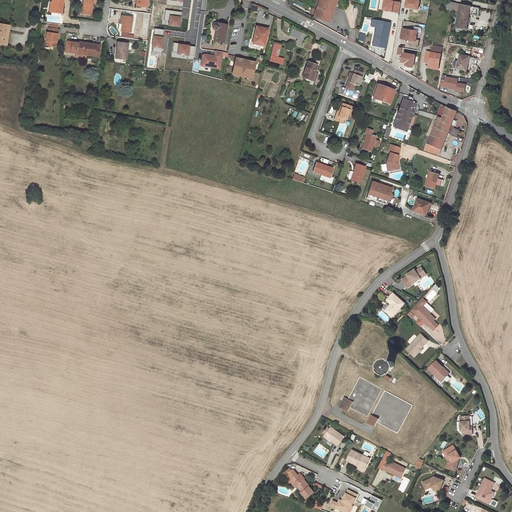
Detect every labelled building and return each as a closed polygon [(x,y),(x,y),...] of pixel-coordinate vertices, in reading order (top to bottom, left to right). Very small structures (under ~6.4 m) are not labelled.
[(61,13),(62,0),(51,0),(52,2),(50,2),(50,6),(52,6),(52,12),(61,13)] [(91,14),(92,2),(95,3),(94,0),(83,0),(83,8),(81,7),(80,13),(91,14)] [(318,0),(319,1),(317,7),(313,17),(329,22),(336,0),(318,0)] [(455,3),(448,2),(447,9),(454,10),(455,3)] [(478,8),(455,3),(454,10),(454,11),(459,12),(456,28),(457,28),(456,31),(466,33),(466,29),(467,29),(469,14),(477,15),(478,8)] [(192,8),(181,6),(180,11),(178,11),(177,11),(176,12),(176,13),(176,14),(177,16),(178,17),(180,17),(178,26),(184,26),(184,25),(190,25),(192,8)] [(132,18),(122,16),(120,24),(120,25),(122,25),(121,31),(130,32),(132,18)] [(390,23),(372,20),(371,26),(375,27),(372,46),(385,48),(390,23)] [(8,34),(9,25),(0,23),(0,43),(6,45),(7,39),(8,34)] [(227,26),(217,23),(216,23),(214,23),(213,25),(212,26),(213,27),(213,28),(214,29),(216,30),(214,40),(224,42),(227,26)] [(267,29),(256,27),(253,42),(260,43),(259,45),(264,46),(266,34),(265,34),(267,29)] [(366,29),(361,27),(358,40),(363,42),(366,29)] [(57,38),(57,34),(58,34),(59,29),(48,28),(48,32),(47,32),(45,41),(48,41),(47,45),(55,46),(57,38)] [(299,32),(292,29),(289,36),(297,39),(299,32)] [(414,31),(403,29),(401,38),(412,40),(416,41),(418,32),(414,31)] [(306,35),(299,32),(297,39),(295,44),(302,46),(306,35)] [(100,45),(78,42),(76,52),(86,53),(85,54),(98,56),(100,45)] [(128,43),(117,42),(116,51),(117,51),(116,62),(122,63),(123,60),(126,60),(128,43)] [(172,43),(172,52),(187,53),(187,59),(194,59),(195,45),(172,43)] [(280,45),(274,44),(271,56),(270,61),(282,64),(284,59),(277,57),(278,56),(275,55),(277,49),(279,50),(280,45)] [(442,47),(433,46),(431,52),(426,52),(425,59),(430,60),(429,63),(429,68),(438,69),(442,47)] [(201,53),(200,67),(220,69),(222,56),(227,57),(228,52),(213,51),(213,54),(201,53)] [(478,58),(460,54),(458,62),(455,61),(453,67),(453,70),(455,70),(456,68),(466,70),(467,64),(468,64),(468,63),(470,64),(469,66),(471,66),(471,64),(476,65),(478,58)] [(243,59),(235,58),(232,74),(247,77),(247,76),(252,77),(255,62),(247,60),(245,68),(242,68),(243,59)] [(317,66),(308,62),(302,77),(315,82),(316,79),(317,79),(318,77),(317,77),(318,74),(314,73),(317,66)] [(363,73),(354,69),(352,74),(351,78),(350,77),(349,77),(346,85),(354,88),(355,85),(358,86),(363,73)] [(458,79),(446,77),(444,87),(456,89),(458,79)] [(289,83),(286,82),(285,84),(280,96),(283,97),(289,83)] [(394,91),(377,85),(373,97),(376,98),(375,101),(381,104),(383,100),(390,103),(394,91)] [(416,104),(403,99),(398,114),(400,114),(396,125),(407,129),(416,104)] [(349,109),(350,106),(341,102),(338,111),(337,111),(334,120),(342,123),(343,119),(345,120),(347,114),(349,109)] [(457,111),(447,107),(443,118),(442,119),(438,129),(448,133),(457,111)] [(396,125),(400,114),(398,114),(393,126),(406,131),(407,129),(396,125)] [(448,133),(438,129),(442,119),(438,117),(436,121),(435,124),(427,143),(425,150),(439,155),(448,133)] [(372,130),(366,128),(365,133),(366,134),(361,148),(371,151),(373,146),(375,140),(376,136),(371,135),(372,130)] [(460,130),(453,128),(451,134),(457,136),(458,134),(459,130),(460,130)] [(386,163),(387,171),(396,169),(395,165),(397,160),(399,156),(397,155),(400,148),(390,144),(387,152),(390,153),(386,163)] [(333,168),(316,162),(313,171),(322,175),(322,174),(329,177),(330,177),(333,168)] [(365,167),(356,163),(350,180),(359,183),(365,167)] [(439,175),(430,171),(426,185),(435,188),(439,175)] [(392,188),(372,181),(366,198),(386,204),(392,188)] [(430,203),(417,199),(413,211),(426,215),(430,203)] [(408,276),(402,279),(407,287),(426,274),(421,267),(416,271),(415,269),(407,275),(408,276)] [(405,303),(393,293),(387,300),(391,304),(385,311),(389,314),(392,312),(395,314),(405,303)] [(423,298),(412,311),(428,327),(429,326),(434,330),(439,325),(434,321),(435,320),(429,315),(430,314),(431,313),(424,306),(427,302),(423,298)] [(428,341),(421,334),(406,349),(414,356),(419,351),(422,348),(428,341)] [(395,371),(396,370),(398,368),(398,366),(398,364),(397,362),(396,360),(395,359),(394,358),(392,357),(391,357),(389,357),(386,358),(384,359),(382,362),(382,364),(381,365),(381,367),(382,369),(384,371),(385,372),(387,373),(389,374),(391,374),(392,373),(393,373),(395,371)] [(443,367),(436,360),(429,368),(436,375),(436,374),(443,380),(450,373),(445,369),(445,370),(442,368),(443,367)] [(360,377),(348,399),(344,397),(339,407),(344,410),(346,411),(348,412),(350,408),(367,417),(382,389),(360,377)] [(413,405),(385,390),(368,422),(375,426),(377,422),(398,433),(413,405)] [(470,426),(470,421),(468,421),(468,416),(460,416),(461,431),(462,431),(462,435),(473,434),(472,430),(470,430),(470,426)] [(344,437),(331,427),(330,428),(325,436),(338,446),(344,437)] [(451,447),(448,449),(447,452),(449,455),(447,456),(450,460),(448,461),(447,468),(456,471),(458,461),(457,459),(459,458),(461,458),(456,450),(456,451),(454,452),(451,447)] [(370,459),(352,450),(347,460),(357,465),(357,463),(366,467),(370,459)] [(383,469),(401,478),(406,468),(391,461),(390,464),(386,462),(383,469)] [(296,486),(306,499),(314,492),(304,479),(305,479),(300,474),(298,476),(293,470),(291,470),(284,477),(289,483),(291,482),(295,487),(296,486)] [(431,487),(440,490),(444,480),(434,477),(422,482),(426,489),(431,487)] [(494,483),(485,478),(479,489),(481,490),(480,494),(478,493),(476,497),(489,503),(491,499),(493,496),(489,494),(491,491),(494,483)] [(346,511),(348,509),(351,510),(353,506),(352,506),(356,498),(357,494),(348,490),(346,493),(342,501),(341,503),(338,502),(338,503),(335,508),(344,511),(346,511)] [(372,504),(379,507),(383,500),(376,497),(372,504)] [(312,507),(321,510),(323,504),(314,501),(312,507)]
